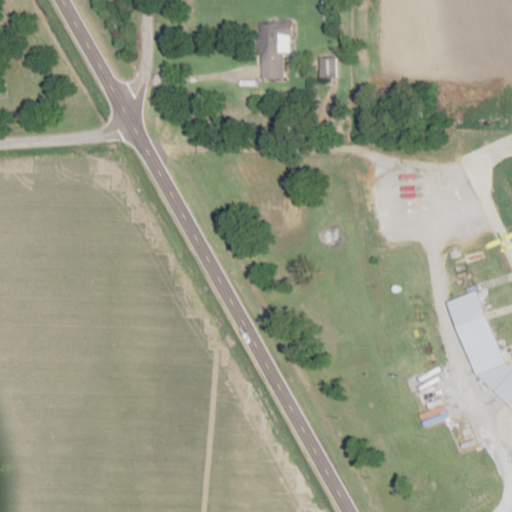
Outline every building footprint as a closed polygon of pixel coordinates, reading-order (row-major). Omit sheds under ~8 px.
[(284,53),(292,53),(292,22),(260,21),(260,80),(283,80),(284,53)] [(448,249),(467,244),(481,296),(487,295),(496,329),(470,335),(448,249)] [(419,320),(417,307),(422,306),(419,290),(412,292),(410,281),(399,283),(407,322),(419,320)] [(506,380),(487,386),(474,349),(493,343),(506,380)] [(511,404),(495,389),(506,380),(511,369),(511,404)] [(435,404),(416,411),(404,379),(422,372),(435,404)]
